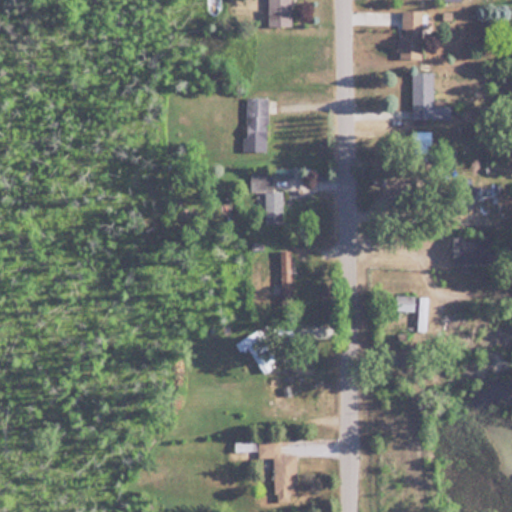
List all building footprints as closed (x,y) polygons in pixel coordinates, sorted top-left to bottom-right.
[(269,0),(269,24),(292,24),(291,0),(269,0)] [(422,9),(400,9),(401,57),(423,57),(422,9)] [(451,118),(451,105),(433,105),(433,71),(412,71),(412,118),(451,118)] [(245,150),(267,150),(268,96),(246,96),(245,150)] [(454,263),(494,263),(494,235),(454,235),(454,263)] [(253,351),(253,369),(269,369),(269,334),(239,334),(239,351),(253,351)]
